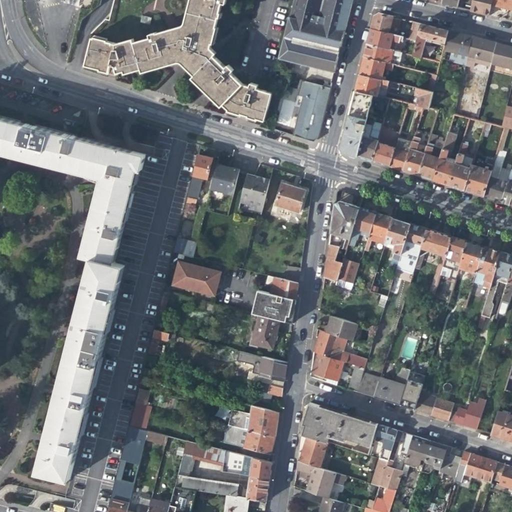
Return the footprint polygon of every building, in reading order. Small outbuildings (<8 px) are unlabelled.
[(264,120),(264,119),(271,91),(255,87),(257,83),(249,80),(248,84),(241,82),(230,71),(232,68),(226,62),(223,65),(212,54),(214,51),(209,46),(221,2),(225,3),(225,0),(191,0),(185,25),(156,34),(155,30),(152,31),(148,33),(149,36),(133,41),(132,37),(116,43),(92,37),(85,65),(101,69),(115,72),(141,65),(142,69),(165,62),(179,58),(187,65),(195,72),(192,75),(209,91),(226,108),(264,120)] [(293,0),(279,57),(294,61),(334,71),(345,31),(352,1),(352,0),(293,0)] [(489,15),(491,5),(492,0),(471,0),(469,10),(477,12),(489,15)] [(503,8),(511,9),(511,0),(492,0),(491,5),(503,8)] [(373,18),(371,28),(396,34),(400,18),(378,12),(374,15),(373,18)] [(412,21),(408,37),(416,39),(420,23),(412,21)] [(425,38),(444,42),(447,30),(432,26),(420,23),(416,39),(415,45),(412,55),(420,57),(425,38)] [(399,41),(415,45),(416,39),(408,37),(396,34),(371,28),(367,43),(389,49),(391,40),(399,42),(399,41)] [(442,50),(467,55),(472,36),(459,33),(447,30),(444,42),(442,50)] [(489,66),(490,63),(496,42),(482,39),(472,36),(467,55),(465,65),(473,67),(474,61),(489,66)] [(511,46),(506,45),(496,42),(490,63),(511,68),(511,46)] [(406,53),(389,49),(367,43),(363,57),(380,61),(381,55),(390,57),(391,56),(404,59),(406,53)] [(422,56),(431,58),(433,46),(424,45),(422,56)] [(389,63),(390,57),(381,55),(380,61),(384,62),(389,63)] [(291,72),(294,61),(279,57),(276,69),(291,72)] [(380,79),(384,62),(380,61),(363,57),(359,73),(380,79)] [(405,85),(380,79),(359,73),(355,90),(373,94),(376,95),(378,89),(386,91),(387,86),(404,90),(405,85)] [(429,74),(425,90),(432,92),(436,75),(429,74)] [(303,98),(294,135),(313,141),(318,138),(328,98),(330,88),(302,80),(298,96),(303,98)] [(418,96),(415,105),(422,106),(428,108),(432,92),(425,90),(415,87),(413,95),(418,96)] [(289,100),(295,101),(298,89),(292,88),(289,100)] [(384,97),(386,91),(378,89),(376,95),(384,97)] [(358,156),(368,117),(373,94),(355,90),(349,114),(341,148),(343,151),(352,154),(358,156)] [(421,111),(422,106),(415,105),(408,103),(406,108),(421,111)] [(469,118),(475,120),(479,105),(472,103),(469,118)] [(511,106),(505,104),(499,126),(504,127),(511,128),(511,106)] [(373,118),(368,117),(358,156),(364,158),(372,160),(377,142),(378,138),(369,135),(372,121),(373,118)] [(382,124),(372,121),(369,135),(378,138),(381,128),(382,124)] [(378,138),(377,142),(372,160),(380,163),(389,166),(395,147),(397,138),(399,133),(381,128),(378,138)] [(415,131),(411,142),(403,170),(411,173),(417,175),(426,145),(418,143),(420,139),(419,138),(421,133),(415,131)] [(0,165),(109,192),(89,271),(98,274),(44,488),(76,496),(130,282),(121,279),(146,185),(149,186),(152,171),(0,132),(0,165)] [(446,135),(441,154),(433,179),(439,181),(448,184),(456,160),(453,159),(452,162),(446,160),(453,137),(446,135)] [(397,138),(395,147),(389,166),(397,168),(403,170),(411,142),(397,138)] [(428,139),(426,145),(417,175),(425,177),(433,179),(441,154),(431,151),(434,141),(428,139)] [(461,142),(456,160),(448,184),(455,186),(464,189),(471,165),(468,164),(467,166),(461,165),(468,144),(461,142)] [(497,149),(494,160),(483,195),(492,198),(502,201),(511,171),(502,168),(507,152),(497,149)] [(197,154),(186,201),(195,203),(201,177),(207,179),(212,158),(204,156),(197,154)] [(488,170),(471,165),(464,189),(474,192),(483,195),(494,160),(488,158),(486,164),(487,164),(486,166),(488,167),(488,170)] [(232,194),(238,169),(222,165),(216,164),(210,188),(232,194)] [(511,168),(511,171),(502,201),(509,203),(511,204),(511,168)] [(260,211),(268,179),(260,177),(258,179),(254,178),(253,175),(246,173),(238,202),(252,205),(251,209),(260,211)] [(300,189),(281,183),(275,205),(299,212),(305,191),(300,189)] [(351,203),(353,196),(344,193),(342,200),(351,203)] [(333,203),(327,244),(338,247),(342,247),(345,240),(343,239),(344,236),(349,238),(359,207),(346,203),(338,200),(333,203)] [(365,236),(367,237),(375,212),(367,209),(359,207),(349,238),(346,247),(351,248),(352,245),(353,246),(355,238),(356,239),(359,230),(366,232),(365,236)] [(367,238),(383,243),(391,217),(382,214),(375,212),(367,237),(367,238)] [(395,267),(398,257),(409,223),(402,220),(391,217),(383,243),(393,246),(392,252),(393,252),(389,265),(395,267)] [(408,241),(421,244),(426,228),(418,225),(409,223),(398,257),(403,258),(408,241)] [(439,274),(445,256),(451,236),(437,232),(426,228),(421,244),(420,248),(440,255),(428,293),(432,295),(439,274)] [(451,236),(445,256),(439,274),(455,279),(458,267),(467,241),(460,239),(451,236)] [(176,237),(173,251),(178,253),(192,256),(196,242),(176,237)] [(458,267),(475,272),(476,270),(483,246),(475,244),(467,241),(458,267)] [(338,247),(327,244),(323,277),(336,281),(341,263),(334,260),(338,247)] [(485,273),(482,285),(489,287),(500,251),(491,249),(483,246),(476,270),(485,273)] [(498,281),(506,283),(511,263),(511,255),(506,253),(500,251),(489,287),(480,315),(489,318),(493,305),(492,301),(498,281)] [(418,252),(413,267),(417,269),(422,253),(418,252)] [(342,259),(341,263),(336,281),(351,286),(358,264),(342,259)] [(221,271),(179,261),(172,284),(215,295),(221,271)] [(503,313),(511,285),(511,263),(506,283),(497,313),(501,314),(503,313)] [(288,265),(285,280),(297,283),(299,268),(288,265)] [(472,282),(482,285),(485,273),(476,270),(475,272),(472,282)] [(297,283),(285,280),(275,277),(271,293),(295,299),(296,290),(297,283)] [(258,315),(259,315),(279,320),(282,321),(287,303),(294,305),(295,299),(271,293),(257,289),(251,313),(258,315)] [(153,328),(158,330),(168,292),(163,290),(153,328)] [(383,307),(386,297),(380,295),(377,305),(383,307)] [(294,305),(287,303),(282,321),(291,323),(292,315),(294,305)] [(274,340),(279,320),(259,315),(258,315),(250,344),(271,349),(274,340)] [(325,332),(331,334),(346,338),(352,340),(357,324),(330,315),(327,324),(325,332)] [(166,339),(168,332),(158,330),(153,328),(152,335),(157,337),(166,339)] [(325,332),(320,330),(317,337),(329,341),(331,334),(325,332)] [(317,353),(356,366),(364,369),(367,360),(342,352),(346,338),(331,334),(329,341),(317,337),(316,341),(312,351),(317,353)] [(152,354),(157,337),(152,335),(147,353),(152,354)] [(261,362),(259,374),(283,380),(284,373),(285,363),(244,352),(243,358),(252,361),(253,360),(261,362)] [(325,382),(335,385),(342,361),(317,353),(315,359),(310,372),(326,378),(325,382)] [(511,362),(503,390),(511,392),(511,362)] [(349,389),(357,392),(363,373),(364,369),(356,366),(349,389)] [(379,377),(379,378),(373,397),(382,400),(398,405),(403,389),(409,370),(399,367),(394,381),(379,377)] [(143,368),(141,376),(148,378),(150,370),(143,368)] [(246,378),(269,384),(282,387),(283,380),(259,374),(247,371),(246,378)] [(379,378),(363,373),(357,392),(373,397),(379,378)] [(267,392),(280,396),(282,387),(269,384),(267,392)] [(138,388),(135,402),(144,404),(145,404),(148,390),(138,388)] [(412,393),(403,389),(398,405),(407,408),(412,393)] [(414,410),(430,415),(436,398),(419,393),(414,410)] [(452,403),(436,398),(430,415),(447,420),(452,403)] [(138,428),(144,404),(135,402),(129,425),(138,428)] [(466,410),(464,416),(461,425),(476,430),(483,406),(477,404),(469,402),(466,410)] [(304,405),(300,433),(306,435),(328,442),(330,436),(345,441),(347,437),(371,445),(378,424),(368,421),(368,423),(319,407),(320,406),(310,403),(304,405)] [(251,405),(247,430),(274,437),(276,424),(278,412),(251,405)] [(452,423),(461,425),(464,416),(466,410),(457,407),(454,418),(452,423)] [(511,415),(497,411),(489,434),(501,438),(511,441),(511,415)] [(385,442),(379,459),(387,461),(388,460),(397,430),(393,429),(383,426),(380,425),(377,435),(388,438),(385,442)] [(163,444),(166,435),(147,430),(144,439),(163,444)] [(269,454),(274,437),(247,430),(243,447),(269,454)] [(399,459),(405,461),(413,436),(405,433),(402,441),(399,451),(401,452),(399,459)] [(318,467),(328,442),(306,435),(303,444),(301,451),(298,451),(296,460),(313,466),(318,467)] [(422,458),(424,459),(430,441),(413,436),(405,461),(401,475),(406,476),(410,463),(419,466),(422,458)] [(192,456),(222,463),(224,450),(185,440),(173,487),(195,490),(225,495),(241,497),(242,489),(239,484),(189,476),(192,462),(192,456)] [(432,466),(440,469),(447,446),(430,441),(424,459),(421,470),(427,472),(431,470),(432,466)] [(124,442),(106,511),(125,511),(128,503),(137,466),(142,447),(124,442)] [(455,476),(457,471),(461,458),(453,456),(450,455),(452,448),(447,446),(440,469),(437,477),(441,478),(443,473),(455,476)] [(270,462),(224,450),(222,463),(221,471),(249,476),(268,479),(269,472),(270,462)] [(490,482),(491,478),(497,462),(483,457),(463,451),(461,458),(457,471),(490,482)] [(380,487),(386,467),(387,461),(379,459),(372,484),(380,487)] [(390,461),(388,460),(387,461),(386,467),(387,467),(381,486),(388,487),(384,501),(376,499),(376,501),(373,509),(383,511),(389,511),(396,490),(395,490),(401,471),(389,467),(390,461)] [(511,488),(511,466),(509,466),(497,462),(491,478),(500,481),(498,484),(511,488)] [(336,473),(318,467),(313,466),(309,479),(305,491),(323,496),(329,498),(336,473)] [(249,476),(246,498),(247,498),(264,501),(267,488),(268,479),(249,476)] [(166,511),(189,511),(195,490),(173,487),(169,504),(166,511)] [(244,511),(247,498),(246,498),(241,497),(225,495),(222,511),(244,511)] [(339,511),(343,502),(329,498),(323,496),(319,505),(316,511),(339,511)] [(142,507),(128,503),(125,511),(146,511),(149,500),(144,498),(142,507)] [(166,511),(169,504),(149,499),(149,500),(146,511),(166,511)]
